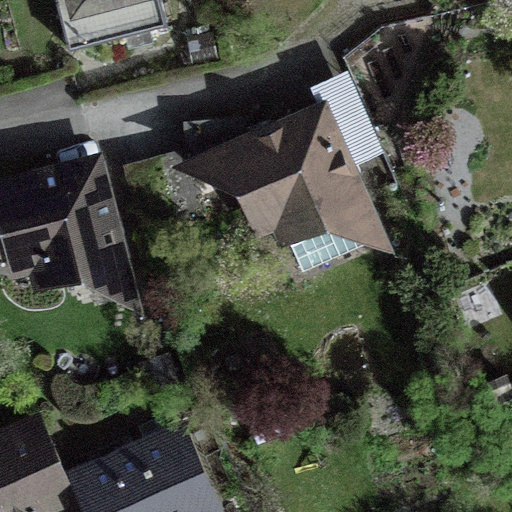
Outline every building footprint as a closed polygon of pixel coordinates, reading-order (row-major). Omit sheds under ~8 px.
[(64,0),(78,55),(170,33),(162,0),(64,0)] [(383,254),(329,116),(194,172),(255,202),(269,242),(280,237),(286,256),(296,249),(343,233),(383,254)] [(161,160),(120,172),(135,224),(176,212),(161,160)] [(138,309),(102,166),(0,193),(0,229),(18,242),(27,283),(39,280),(42,299),(53,293),(102,284),(138,309)] [(0,511),(71,511),(79,509),(44,428),(0,446),(0,511)] [(223,511),(190,436),(90,479),(104,511),(223,511)]
